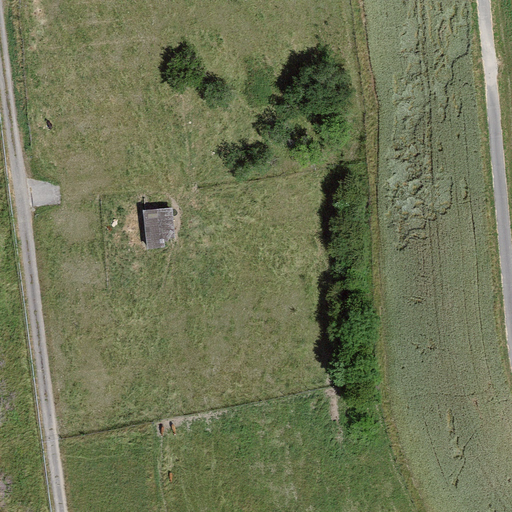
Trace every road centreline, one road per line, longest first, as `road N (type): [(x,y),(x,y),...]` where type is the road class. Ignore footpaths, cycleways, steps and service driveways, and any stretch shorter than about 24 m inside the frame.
road 1 (track): [(0,25),(63,511)]
road 2 (residential): [(483,0),(511,308)]
